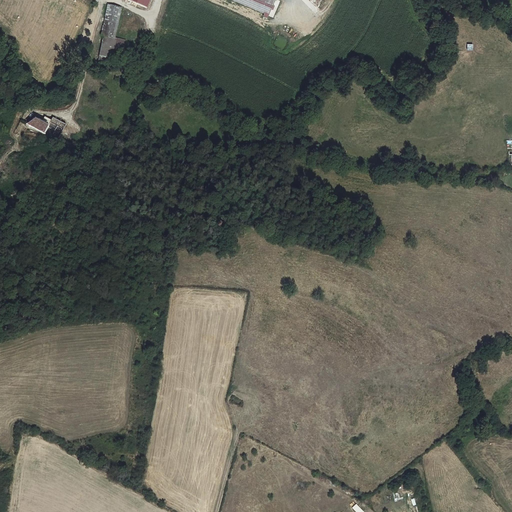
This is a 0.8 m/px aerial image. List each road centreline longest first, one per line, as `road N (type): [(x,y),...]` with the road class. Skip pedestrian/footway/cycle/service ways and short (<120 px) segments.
road 1 (track): [(32,113),(68,113),(106,0)]
road 2 (track): [(218,0),(268,22),(317,14),(331,0)]
